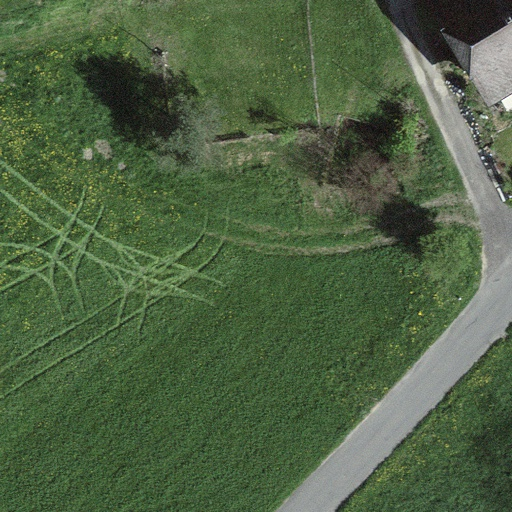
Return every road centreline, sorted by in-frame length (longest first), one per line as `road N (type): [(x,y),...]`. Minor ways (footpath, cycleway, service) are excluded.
road 1 (residential): [(301,511),(511,284)]
road 2 (track): [(511,259),(407,35),(401,0)]
